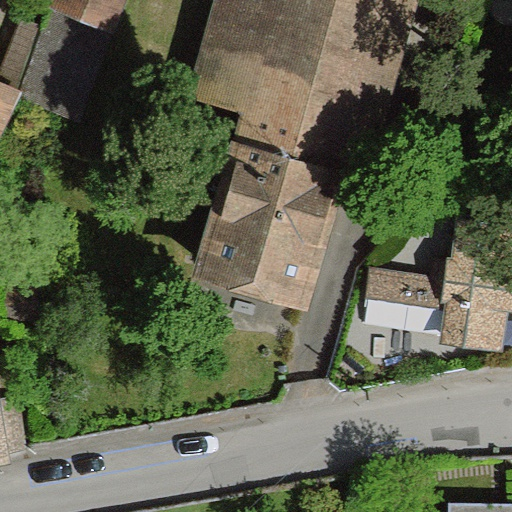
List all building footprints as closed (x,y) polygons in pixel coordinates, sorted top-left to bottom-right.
[(0,125),(15,93),(79,117),(123,0),(51,0),(44,21),(23,14),(0,70),(0,125)] [(240,99),(192,270),(300,300),(339,163),(352,166),(398,0),(217,0),(194,86),(240,99)] [(375,270),(368,324),(506,342),(511,298),(511,247),(454,240),(448,279),(375,270)] [(0,453),(31,447),(23,390),(1,398),(0,391),(0,453)] [(511,511),(511,498),(452,499),(452,511),(511,511)]
